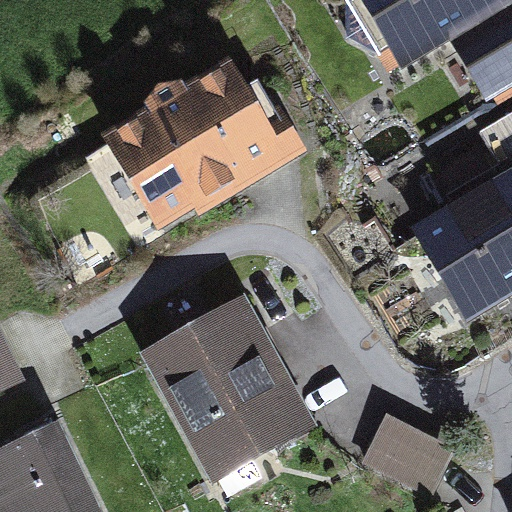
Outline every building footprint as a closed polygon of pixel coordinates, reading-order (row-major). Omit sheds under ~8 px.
[(511,108),(511,0),(357,0),(345,7),(396,95),(456,60),(491,120),(511,108)] [(299,150),(237,56),(105,142),(167,236),(299,150)] [(466,318),(511,291),(511,164),(410,225),(466,318)] [(309,414),(243,289),(139,343),(205,469),(309,414)] [(0,394),(25,382),(0,335),(0,394)] [(96,511),(51,423),(0,448),(0,511),(96,511)] [(443,464),(381,430),(364,461),(425,495),(443,464)]
